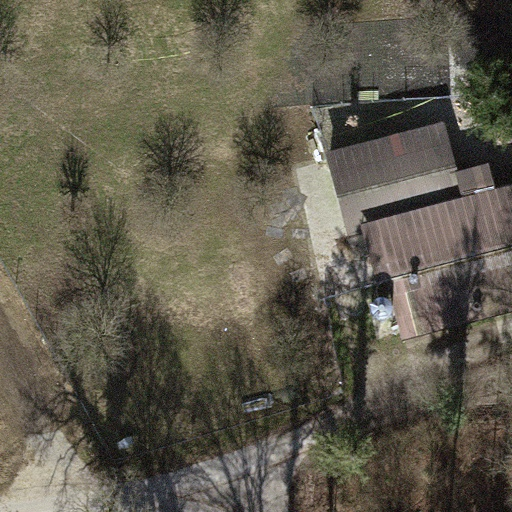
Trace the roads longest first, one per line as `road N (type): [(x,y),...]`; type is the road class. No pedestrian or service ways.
road 1 (track): [(511,392),(210,478)]
road 2 (track): [(246,511),(210,478),(55,511)]
